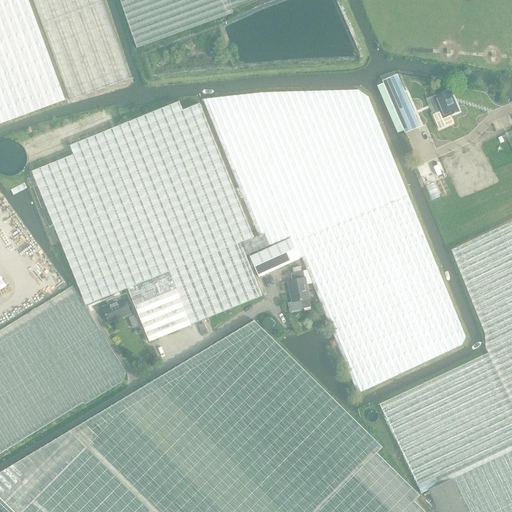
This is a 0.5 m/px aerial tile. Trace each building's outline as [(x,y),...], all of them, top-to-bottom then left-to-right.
[(0,0),(0,123),(9,120),(39,109),(63,100),(26,0),(0,0)] [(32,0),(70,101),(100,90),(130,79),(105,10),(101,0),(32,0)] [(120,0),(128,22),(137,47),(233,12),(231,8),(252,0),(120,0)] [(383,81),(390,99),(405,133),(420,127),(405,93),(398,74),(383,81)] [(289,237),(290,238),(299,259),(302,258),(307,271),(313,284),(358,394),(462,345),(465,336),(368,98),(358,90),(271,92),(202,99),(259,237),(241,244),(245,255),(289,237)] [(435,114),(440,112),(443,118),(453,113),(454,114),(456,113),(456,112),(459,111),(455,102),(453,103),(448,91),(434,97),(429,99),(435,114)] [(128,289),(134,306),(177,288),(192,325),(262,297),(240,244),(253,238),(199,104),(183,111),(179,102),(70,146),(73,155),(32,172),(86,306),(128,289)] [(425,491),(428,490),(452,479),(467,511),(466,511),(511,511),(511,220),(451,250),(484,334),(485,347),(487,353),(379,404),(421,493),(425,491)] [(259,277),(299,259),(290,238),(250,256),(259,277)] [(306,285),(313,284),(307,271),(302,272),(301,266),(292,268),(293,273),(291,274),(292,281),(290,282),(292,293),(290,294),(292,301),(301,300),(303,309),(311,307),(309,298),(306,285)] [(66,290),(0,330),(0,453),(12,447),(83,403),(85,405),(123,381),(126,373),(77,293),(73,286),(66,290)] [(149,342),(192,325),(177,288),(134,306),(149,342)] [(107,301),(109,306),(102,308),(108,323),(131,314),(125,299),(118,302),(116,297),(107,301)] [(134,315),(128,317),(133,328),(139,326),(134,315)] [(254,321),(0,472),(0,498),(13,511),(424,511),(413,501),(419,495),(376,453),(382,447),(254,321)] [(204,323),(198,326),(202,336),(208,333),(204,323)] [(465,511),(466,511),(467,511),(452,479),(428,490),(438,511),(465,511)] [(0,511),(13,511),(0,498),(0,511)]
